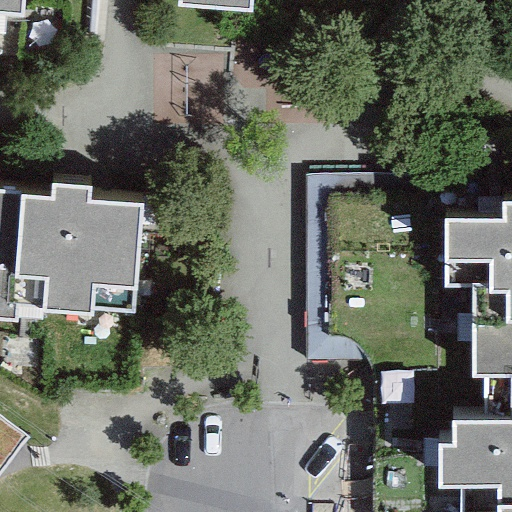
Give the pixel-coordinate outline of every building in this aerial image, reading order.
[(0,0),(0,7),(27,9),(27,0),(0,0)] [(141,313),(151,187),(98,183),(99,169),(59,166),(58,179),(27,177),(26,184),(0,182),(0,317),(24,320),(25,304),(141,313)] [(511,511),(511,175),(511,190),(452,189),(451,281),(478,282),(477,366),(490,366),(490,400),(460,400),(460,423),(445,422),(445,468),(465,468),(464,511),(506,511),(511,511)] [(451,281),(452,189),(314,186),(311,366),(376,367),(373,511),(506,511),(464,511),(465,468),(445,468),(445,422),(460,423),(460,400),(490,400),(490,366),(477,366),(478,282),(451,281)] [(0,460),(20,434),(0,418),(0,460)]
